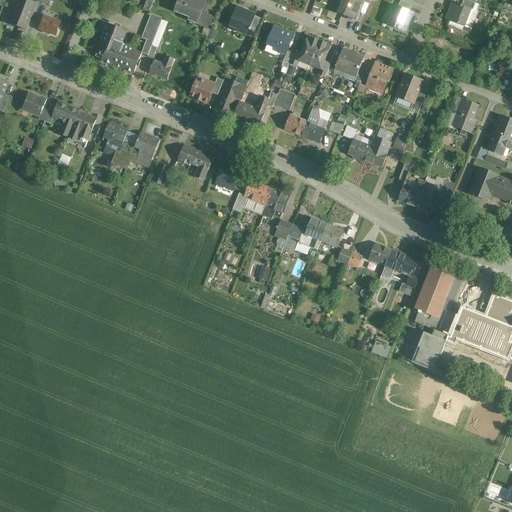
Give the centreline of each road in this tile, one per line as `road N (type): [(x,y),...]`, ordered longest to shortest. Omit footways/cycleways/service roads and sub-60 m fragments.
road 1 (residential): [(511,269),(396,224),(295,165),(67,74)]
road 2 (residential): [(257,0),(410,60)]
road 3 (track): [(442,241),(496,98)]
